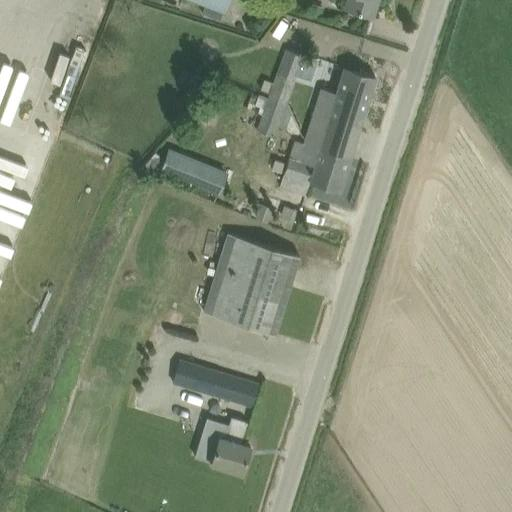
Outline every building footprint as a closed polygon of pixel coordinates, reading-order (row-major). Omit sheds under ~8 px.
[(198,0),(208,4),(223,9),(225,10),(228,0),(198,0)] [(373,16),(378,0),(346,0),(345,7),(373,16)] [(310,15),(320,18),(324,7),(313,3),(310,15)] [(223,9),(208,4),(205,12),(220,18),(223,9)] [(270,96),(286,103),(304,54),(288,48),(270,96)] [(376,76),(344,66),(337,92),(322,87),(319,95),(305,142),(351,157),(376,76)] [(264,79),(261,89),(268,92),(272,82),(264,79)] [(257,130),(274,136),(286,103),(270,96),(257,130)] [(340,190),(351,157),(305,142),(295,139),(285,172),(310,180),(310,181),(340,190)] [(169,148),(168,151),(161,170),(216,192),(225,170),(169,148)] [(284,173),(286,163),(277,160),(274,170),(284,173)] [(261,203),(256,217),(269,222),(274,207),(261,203)] [(299,213),(289,209),(286,218),(297,221),(299,213)] [(300,254),(280,248),(228,232),(204,311),(275,333),(300,254)] [(260,382),(182,357),(173,381),(251,407),(260,382)] [(248,421),(231,418),(230,423),(207,416),(194,456),(210,460),(210,461),(243,472),(251,445),(241,442),(242,438),(245,422),(247,423),(248,421)]
